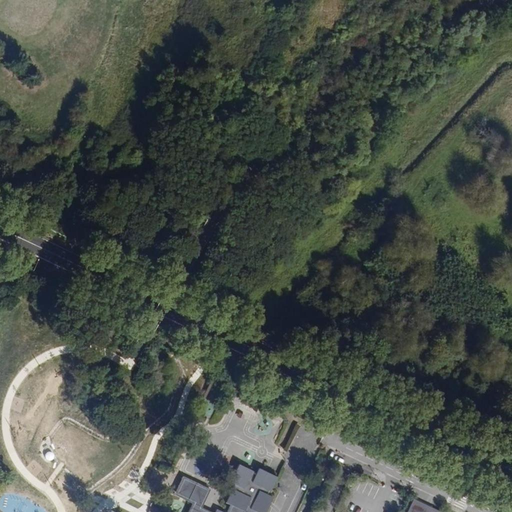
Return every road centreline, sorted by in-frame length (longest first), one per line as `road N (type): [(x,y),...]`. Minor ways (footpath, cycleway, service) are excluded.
road 1 (primary): [(0,237),(511,484)]
road 2 (primary): [(511,468),(0,224)]
